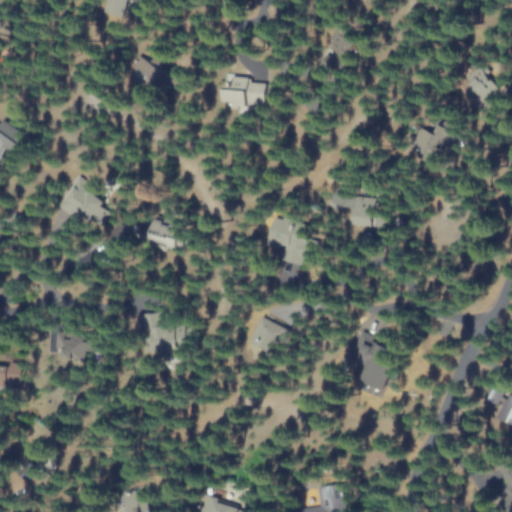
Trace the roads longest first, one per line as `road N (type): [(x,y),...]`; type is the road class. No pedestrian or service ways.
road 1 (residential): [(511,176),(503,284),(457,370),(409,511)]
road 2 (residential): [(481,327),(419,309),(386,267),(357,273),(357,302),(369,312),(419,309)]
